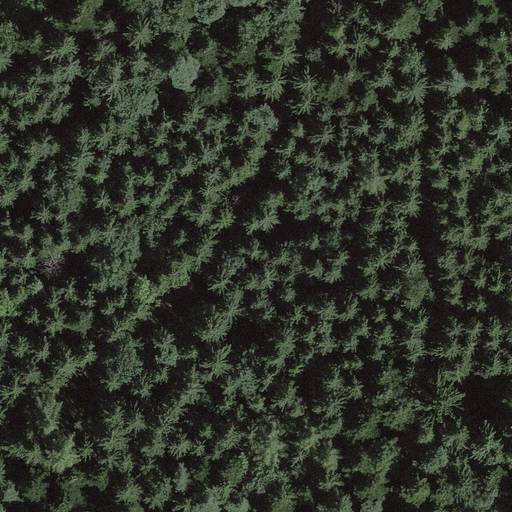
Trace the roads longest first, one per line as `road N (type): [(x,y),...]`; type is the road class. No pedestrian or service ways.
road 1 (track): [(0,424),(124,335),(194,270),(240,196),(330,0)]
road 2 (track): [(402,0),(426,33),(433,331),(399,511)]
